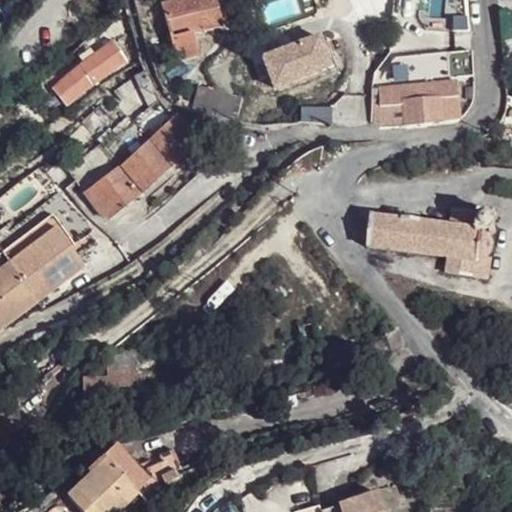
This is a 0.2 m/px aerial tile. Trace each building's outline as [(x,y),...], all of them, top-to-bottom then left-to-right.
[(182,0),(161,6),(175,60),(195,55),(190,33),(222,25),(219,12),(215,0),(182,0)] [(318,35),(260,56),(272,89),(331,66),(318,35)] [(55,90),(69,105),(125,57),(111,42),(55,90)] [(457,74),(448,74),(448,70),(475,70),(473,44),(402,43),(379,73),(378,129),(404,127),(440,124),(440,122),(457,120),(457,74)] [(156,92),(146,71),(135,78),(149,108),(164,102),(158,94),(156,92)] [(200,89),(191,113),(232,124),(240,126),(246,101),(200,89)] [(302,124),(330,126),(329,107),(302,108),(302,124)] [(120,165),(144,192),(199,142),(174,114),(120,165)] [(511,128),(501,126),(498,141),(511,144),(511,128)] [(17,147),(31,137),(23,127),(10,137),(17,147)] [(84,194),(98,212),(104,208),(111,217),(144,192),(120,165),(84,194)] [(50,203),(57,212),(69,203),(63,194),(50,203)] [(98,212),(101,216),(102,217),(106,219),(111,217),(104,208),(98,212)] [(475,214),(473,231),(491,233),(495,233),(496,230),(493,229),(495,221),(496,221),(496,217),(494,216),(494,214),(491,213),(491,216),(480,214),(480,211),(476,210),(475,214)] [(452,212),(449,227),(370,217),(370,222),(372,223),(368,243),(367,243),(366,248),(447,259),(446,273),(473,276),(474,263),(488,265),(489,259),(484,258),(487,255),(490,249),(490,242),(486,235),(492,235),(491,233),(473,231),(475,214),(452,212)] [(52,215),(0,254),(0,271),(56,231),(71,250),(74,246),(52,215)] [(56,231),(0,271),(0,330),(83,267),(71,250),(56,231)] [(488,265),(474,263),(473,276),(486,277),(488,265)] [(323,355),(315,322),(299,326),(307,359),(323,355)] [(104,356),(106,372),(136,368),(134,353),(104,356)] [(136,368),(106,372),(107,378),(83,382),(86,407),(139,402),(136,368)] [(14,406),(3,415),(14,430),(25,421),(14,406)] [(0,416),(0,442),(14,430),(3,415),(0,416)] [(155,482),(119,443),(108,455),(144,492),(155,482)] [(187,474),(174,448),(160,455),(163,462),(151,467),(161,487),(187,474)] [(124,511),(144,492),(108,455),(91,473),(87,471),(68,490),(87,511),(124,511)] [(383,511),(378,495),(339,507),(340,511),(383,511)]
